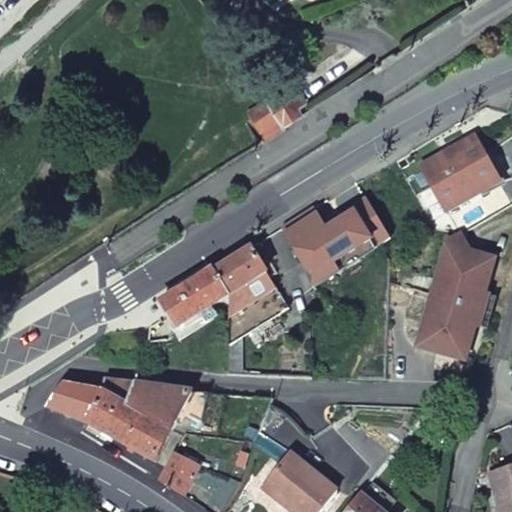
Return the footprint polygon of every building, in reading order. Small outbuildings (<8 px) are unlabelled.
[(264,100),(283,129),(301,116),(296,108),(304,103),(289,81),(263,98),(264,100)] [(245,114),(264,142),(283,129),(264,100),(245,114)] [(475,138),(422,169),(447,213),(499,183),(475,138)] [(374,248),(390,238),(368,201),(352,210),(355,216),(319,237),(334,263),(371,241),(374,248)] [(432,295),(481,310),(496,259),(447,244),(432,295)] [(231,296),(268,273),(252,247),(216,270),(231,296)] [(178,329),(231,296),(216,270),(162,303),(178,329)] [(231,296),(231,344),(289,309),(268,273),(231,296)] [(315,291),(313,327),(328,328),(330,292),(315,291)] [(417,348),(465,362),(481,310),(432,295),(417,348)] [(86,422),(130,446),(148,413),(132,404),(137,385),(105,380),(103,392),(86,422)] [(49,408),(86,422),(103,392),(62,385),(49,408)] [(132,404),(148,413),(174,427),(182,412),(193,391),(137,385),(132,404)] [(193,391),(182,412),(203,422),(210,393),(193,391)] [(148,413),(130,446),(156,461),(174,427),(148,413)] [(246,435),(255,440),(260,431),(250,425),(246,435)] [(284,501),(280,505),(288,511),(323,511),(340,492),(292,453),(265,486),(284,501)] [(177,455),(161,479),(183,491),(187,494),(205,467),(177,455)] [(511,511),(511,473),(493,479),(503,511),(511,511)] [(262,490),(280,505),(284,501),(265,486),(262,490)] [(382,511),(362,495),(347,511),(382,511)]
